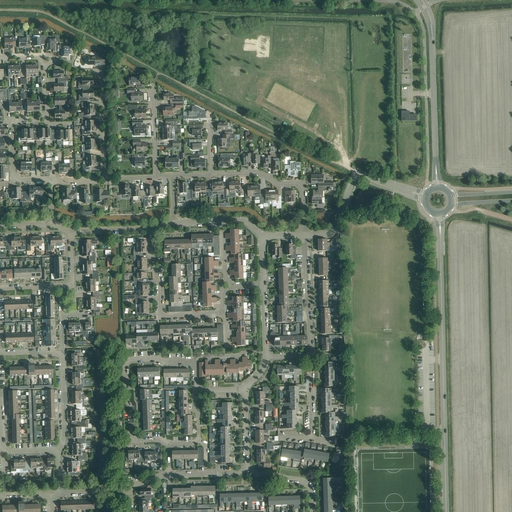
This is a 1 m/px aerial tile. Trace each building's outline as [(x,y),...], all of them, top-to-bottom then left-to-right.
[(47,47),(48,48),(48,51),(53,51),(53,52),(56,52),(56,43),(59,43),(59,35),(55,35),(55,40),(48,40),(48,42),(47,44),(47,47)] [(33,39),(33,41),(33,46),(39,46),(39,45),(44,45),(44,36),(40,36),(40,38),(33,39)] [(4,39),(4,44),(4,49),(12,49),(12,48),(16,47),(15,37),(8,38),(8,39),(4,39)] [(18,39),(19,43),(19,48),(26,47),(26,48),(30,48),(30,41),(26,41),(26,39),(18,39)] [(62,49),(62,52),(62,57),(67,57),(67,55),(72,55),(72,46),(69,46),(69,45),(62,45),(63,49),(62,49)] [(88,57),(88,60),(88,65),(104,65),(104,57),(88,57)] [(59,81),(66,81),(68,81),(68,77),(63,77),(63,71),(53,71),(53,78),(59,78),(59,81)] [(136,88),(140,87),(145,87),(144,83),(140,83),(140,78),(138,78),(138,77),(135,77),(129,77),(130,86),(136,86),(136,88)] [(79,89),(82,89),(83,89),(87,89),(87,86),(93,85),(92,79),(82,79),(82,82),(78,82),(79,89)] [(66,81),(59,81),(59,84),(53,84),(54,91),(64,91),(63,88),(66,88),(66,81)] [(132,94),(132,102),(137,102),(137,101),(143,101),(143,93),(135,93),(135,89),(128,89),(128,94),(132,94)] [(80,101),(82,101),(87,101),(87,98),(93,98),(93,91),(87,91),(83,91),(82,91),(82,95),(79,96),(79,101),(80,101)] [(176,104),(183,104),(183,99),(179,99),(179,98),(174,98),(174,95),(171,95),(171,93),(164,94),(164,101),(171,100),(171,104),(176,104)] [(33,102),(33,112),(40,111),(39,103),(42,103),(42,96),(38,96),(38,100),(36,100),(36,102),(33,102)] [(60,108),(67,108),(67,105),(64,105),(64,98),(54,98),(54,105),(60,105),(60,108)] [(84,110),(95,110),(96,109),(96,106),(95,105),(88,105),(88,102),(81,102),(81,107),(84,107),(84,110)] [(138,108),(138,105),(130,106),(130,111),(136,111),(136,118),(141,118),(146,118),(146,110),(138,110),(138,108)] [(193,112),(189,112),(183,112),(184,120),(199,119),(200,118),(201,118),(201,119),(205,119),(207,118),(207,116),(206,116),(206,114),(207,114),(207,112),(202,110),(196,106),(193,107),(193,112)] [(175,107),(171,107),(166,107),(166,108),(163,108),(164,116),(169,115),(173,115),(173,111),(175,111),(175,107)] [(69,108),(67,108),(60,108),(60,111),(55,111),(55,118),(65,118),(65,113),(69,113),(69,108)] [(95,110),(84,110),(84,113),(81,113),(81,118),(88,118),(88,115),(95,115),(95,110)] [(402,121),(417,121),(417,115),(409,115),(409,112),(401,112),(402,121)] [(88,121),(88,118),(81,118),(82,124),(84,124),(84,126),(97,126),(97,122),(95,121),(88,121)] [(142,121),(137,121),(133,121),(133,126),(135,126),(135,136),(141,136),(141,133),(147,133),(147,132),(148,132),(148,129),(147,129),(147,126),(142,126),(142,121)] [(193,136),(196,135),(201,135),(201,131),(202,131),(202,128),(198,129),(198,125),(189,125),(189,131),(193,131),(193,136)] [(97,126),(84,126),(84,129),(82,129),(82,135),(89,135),(88,132),(95,132),(95,131),(97,130),(97,126)] [(36,140),(35,128),(31,129),(31,130),(26,130),(27,141),(36,140)] [(40,128),(35,128),(36,140),(45,140),(44,129),(40,129),(40,128)] [(54,141),(53,130),(51,130),(51,129),(44,129),(45,140),(51,140),(51,141),(54,141)] [(27,141),(26,130),(21,130),(21,131),(18,131),(18,142),(21,142),(21,141),(27,141)] [(58,130),(53,130),(54,141),(57,141),(57,142),(63,142),(62,131),(58,131),(58,130)] [(62,131),(63,142),(72,142),(72,130),(67,130),(67,131),(62,131)] [(222,150),(226,150),(226,147),(227,147),(226,143),(228,143),(228,139),(230,139),(230,135),(223,135),(223,139),(218,139),(218,148),(222,148),(222,150)] [(85,145),(96,145),(95,140),(89,140),(89,137),(82,137),(82,142),(85,142),(85,145)] [(137,151),(142,151),(147,151),(147,144),(141,144),(140,140),(133,141),(134,147),(137,147),(137,151)] [(193,150),(197,150),(202,150),(202,146),(202,143),(199,143),(199,140),(189,140),(190,146),(193,146),(193,150)] [(96,145),(85,145),(85,148),(82,148),(82,153),(89,153),(89,150),(96,150),(97,149),(97,146),(96,145)] [(89,153),(82,153),(82,158),(85,158),(85,161),(96,161),(96,156),(89,156),(89,153)] [(251,161),(254,160),(254,164),(260,164),(260,156),(257,156),(257,153),(251,153),(251,154),(251,161)] [(135,159),(136,162),(136,167),(145,167),(145,158),(144,158),(144,154),(134,154),(134,158),(134,159),(135,159)] [(233,158),(233,154),(221,154),(221,158),(219,158),(219,167),(230,167),(230,158),(233,158)] [(251,154),(245,155),(245,158),(242,158),(242,166),(248,166),(248,162),(251,162),(251,161),(251,154)] [(205,159),(200,160),(200,156),(191,156),(191,161),(195,161),(195,168),(205,167),(205,159)] [(271,164),(271,159),(271,156),(265,157),(265,160),(262,160),(262,168),(268,168),(268,164),(271,164)] [(55,166),(55,161),(55,158),(51,158),(51,162),(46,162),(46,172),(50,172),(50,171),(52,171),(52,166),(55,166)] [(46,172),(46,162),(40,162),(40,161),(40,159),(37,159),(37,166),(40,166),(40,171),(43,171),(43,172),(46,172)] [(69,164),(64,164),(64,174),(68,174),(68,173),(70,173),(70,167),(73,167),(72,159),(69,160),(69,164)] [(271,164),(271,167),(274,167),(274,171),(280,170),(280,162),(276,162),(276,159),(271,159),(271,164)] [(58,161),(55,161),(55,166),(55,168),(58,168),(59,173),(61,173),(61,174),(64,174),(64,164),(58,164),(58,161)] [(96,162),(96,161),(85,161),(85,164),(83,164),(83,170),(89,170),(89,167),(96,167),(96,166),(98,166),(98,163),(96,162)] [(26,173),(26,162),(17,163),(17,166),(20,166),(20,172),(23,172),(23,173),(26,173)] [(287,169),(287,171),(287,176),(291,176),(291,177),(298,177),(298,172),(297,172),(297,171),(301,171),(301,163),(297,163),(297,162),(291,162),(291,169),(287,169)] [(318,187),(333,187),(333,182),(323,183),(323,175),(311,175),(312,184),(318,184),(318,187)] [(229,189),(226,189),(227,196),(230,196),(230,192),(235,191),(235,181),(229,182),(229,189)] [(238,194),(240,194),(241,196),(244,196),(244,189),(241,189),(240,181),(235,181),(235,191),(238,191),(238,194)] [(201,192),(201,182),(195,183),(195,190),(192,190),(192,197),(196,197),(195,193),(201,192)] [(210,197),(209,190),(206,190),(206,182),(201,182),(201,192),(204,192),(204,195),(206,195),(206,197),(210,197)] [(218,192),(218,182),(212,182),(212,190),(209,190),(210,197),(213,197),(213,195),(215,195),(215,192),(218,192)] [(227,196),(226,189),(223,189),(223,182),(218,182),(218,192),(223,192),(223,196),(227,196)] [(191,201),(191,199),(191,190),(187,190),(187,183),(179,183),(179,186),(178,188),(179,189),(180,197),(185,196),(185,201),(191,201)] [(157,188),(153,188),(154,197),(159,196),(159,194),(164,194),(163,184),(157,185),(157,188)] [(133,197),(133,189),(129,189),(129,185),(123,185),(123,196),(128,195),(128,198),(133,197)] [(254,197),(254,186),(248,186),(248,193),(245,193),(245,200),(250,200),(250,197),(254,197)] [(260,186),(254,186),(254,197),(258,197),(258,200),(260,200),(260,204),(263,204),(263,198),(260,198),(260,186)] [(133,187),(133,189),(133,197),(133,200),(138,199),(144,199),(144,191),(140,191),(140,187),(133,187)] [(154,197),(153,188),(153,187),(147,187),(147,191),(144,191),(144,199),(149,199),(149,197),(154,197)] [(26,201),(26,192),(20,192),(20,188),(12,188),(12,199),(20,199),(20,202),(22,202),(22,207),(26,207),(26,201)] [(36,198),(36,188),(29,188),(29,191),(26,191),(26,192),(26,201),(31,201),(31,198),(36,198)] [(43,188),(36,188),(36,198),(42,197),(42,201),(46,200),(46,191),(43,191),(43,188)] [(314,198),(322,197),(323,197),(323,192),(325,191),(325,188),(318,188),(318,191),(313,191),(314,198)] [(76,199),(76,197),(76,192),(70,192),(70,189),(62,189),(62,200),(70,200),(70,199),(76,199)] [(92,203),(92,200),(92,195),(88,195),(87,190),(80,190),(80,200),(84,200),(84,204),(92,203)] [(109,200),(109,197),(109,192),(102,193),(102,190),(98,190),(98,193),(95,193),(95,202),(102,202),(102,200),(109,200)] [(272,205),(272,190),(266,191),(266,198),(263,198),(263,204),(268,204),(268,205),(272,205)] [(272,190),(272,205),(276,205),(276,209),(282,209),(281,197),(278,197),(278,190),(272,190)] [(286,202),(290,202),(295,202),(295,191),(285,192),(286,202)] [(322,197),(314,198),(312,198),(312,204),(317,204),(318,207),(324,207),(324,204),(322,204),(322,197)] [(36,247),(36,236),(30,237),(30,244),(27,244),(28,251),(31,251),(31,247),(36,247)] [(41,236),(36,236),(36,247),(39,246),(39,249),(41,249),(41,251),(44,251),(44,244),(41,244),(41,236)] [(56,246),(56,236),(50,236),(50,244),(47,244),(48,249),(48,251),(51,251),(51,249),(53,249),(53,246),(56,246)] [(56,236),(56,246),(59,246),(59,251),(65,250),(64,243),(61,243),(61,236),(56,236)] [(5,238),(0,237),(0,247),(3,247),(3,251),(8,251),(8,243),(5,244),(5,238)] [(17,247),(17,237),(11,237),(11,243),(8,243),(8,251),(14,250),(14,247),(17,247)] [(17,237),(17,247),(20,247),(20,250),(26,250),(26,243),(23,243),(22,237),(17,237)] [(137,247),(146,247),(146,241),(140,241),(140,238),(133,238),(133,244),(137,244),(137,247)] [(82,251),(92,250),(92,246),(95,246),(95,244),(97,244),(97,241),(89,241),(89,244),(82,244),(82,251)] [(291,259),(296,259),(296,250),(293,250),(293,244),(286,245),(286,255),(291,255),(291,259)] [(276,256),(276,258),(282,258),(282,249),(279,249),(279,245),(272,245),(272,256),(276,256)] [(146,247),(137,247),(137,251),(134,251),(134,256),(141,256),(141,253),(147,252),(146,247)] [(92,250),(82,251),(83,256),(89,256),(89,259),(96,259),(96,254),(92,254),(92,250)] [(141,259),(141,256),(134,256),(134,262),(137,261),(138,265),(147,264),(147,258),(141,259)] [(96,259),(89,259),(89,262),(83,262),(83,269),(93,268),(93,264),(96,264),(96,259)] [(147,264),(138,265),(138,268),(134,268),(134,274),(137,274),(141,273),(141,270),(147,270),(147,264)] [(93,268),(83,269),(83,274),(92,274),(92,277),(99,277),(99,274),(96,274),(96,272),(93,272),(93,268)] [(137,274),(137,277),(134,277),(134,280),(134,282),(134,283),(135,283),(135,282),(141,282),(141,279),(147,279),(146,273),(141,273),(137,274)] [(99,277),(92,277),(93,280),(86,280),(86,286),(96,286),(96,282),(99,282),(99,277)] [(142,282),(141,282),(135,282),(135,283),(135,288),(137,288),(137,291),(138,291),(148,290),(148,289),(149,289),(149,286),(148,286),(148,284),(142,285),(142,282)] [(96,286),(86,286),(86,292),(93,292),(93,295),(100,295),(100,294),(102,294),(102,292),(96,292),(96,286)] [(148,290),(138,291),(139,294),(135,295),(135,300),(142,300),(142,296),(148,296),(148,290)] [(100,295),(93,295),(93,298),(87,298),(87,304),(97,304),(96,300),(100,300),(100,295)] [(142,302),(142,300),(135,300),(136,305),(139,305),(139,308),(149,308),(148,302),(142,302)] [(97,304),(87,304),(87,310),(94,310),(94,313),(100,313),(100,308),(97,308),(97,304)] [(149,308),(139,308),(139,312),(136,312),(136,317),(143,316),(143,313),(149,313),(149,308)] [(75,334),(75,323),(72,323),(71,322),(69,322),(69,326),(66,326),(66,324),(67,337),(72,337),(72,334),(75,334)] [(78,323),(75,323),(75,334),(78,334),(78,337),(83,336),(83,325),(80,326),(80,322),(78,322),(78,323)] [(83,325),(83,336),(89,336),(88,332),(92,332),(92,323),(88,323),(88,322),(86,322),(86,325),(83,325)] [(280,346),(280,337),(280,335),(276,335),(276,333),(273,331),(270,333),(271,342),(274,345),(275,345),(275,346),(280,346)] [(322,345),(330,345),(330,342),(335,342),(335,339),(339,339),(338,335),(330,336),(330,338),(322,339),(322,345)] [(72,360),(83,360),(83,357),(80,357),(80,354),(81,354),(81,350),(75,350),(75,354),(71,354),(72,360)] [(83,362),(83,360),(72,360),(72,366),(75,366),(75,369),(82,369),(82,365),(81,365),(81,362),(83,362)] [(83,369),(82,369),(75,369),(75,373),(72,373),(72,379),(84,379),(83,376),(85,376),(84,372),(83,369)] [(84,381),(84,379),(72,379),(72,385),(76,385),(76,388),(82,388),(82,384),(81,384),(81,381),(84,381)] [(256,398),(264,398),(264,394),(266,394),(266,391),(268,391),(268,387),(263,387),(263,392),(256,392),(256,398)] [(82,388),(76,388),(76,392),(73,392),(73,398),(87,398),(87,396),(84,396),(84,395),(81,395),(81,392),(82,392),(82,388)] [(87,399),(87,398),(73,398),(73,404),(76,404),(76,407),(78,407),(83,407),(82,403),(81,403),(81,400),(84,400),(84,399),(87,399)] [(83,407),(78,407),(78,410),(71,410),(71,411),(70,412),(70,415),(71,415),(71,416),(81,416),(81,411),(85,411),(85,407),(83,407)] [(81,416),(71,416),(71,417),(70,418),(70,420),(72,421),(72,422),(78,421),(78,424),(88,424),(88,421),(81,421),(81,416)] [(88,424),(78,424),(79,427),(72,427),(72,433),(82,433),(82,428),(88,427),(88,424)] [(82,433),(72,433),(72,439),(79,438),(79,441),(86,441),(86,438),(82,438),(82,433)] [(268,437),(264,437),(256,437),(256,443),(264,443),(267,443),(267,446),(273,446),(273,443),(268,443),(268,437)] [(86,441),(79,441),(79,444),(72,444),(73,450),(82,450),(85,450),(85,447),(86,447),(86,441)] [(273,446),(267,446),(267,450),(257,450),(257,456),(265,456),(265,452),(270,452),(269,450),(274,449),(273,446)] [(82,450),(73,450),(73,456),(80,455),(80,458),(87,458),(86,453),(82,453),(82,450)] [(134,460),(134,451),(131,451),(131,450),(128,450),(129,453),(126,454),(126,462),(128,462),(128,463),(131,463),(131,460),(134,460)] [(143,463),(142,455),(142,453),(139,453),(139,450),(137,450),(137,451),(134,451),(134,460),(137,460),(138,462),(141,462),(141,461),(143,461),(143,463)] [(145,455),(142,455),(143,463),(144,463),(144,464),(148,464),(148,461),(151,461),(150,452),(148,452),(147,451),(145,451),(145,455)] [(150,452),(151,461),(154,461),(154,464),(158,464),(158,463),(159,463),(159,454),(156,454),(156,451),(153,451),(153,452),(150,452)] [(265,461),(265,456),(257,456),(257,462),(264,462),(264,467),(271,467),(271,460),(265,461)] [(36,468),(36,459),(33,459),(33,458),(30,458),(30,462),(28,462),(28,470),(30,470),(30,471),(33,471),(33,468),(36,468)] [(39,459),(36,459),(36,468),(40,468),(40,471),(43,471),(43,470),(45,470),(44,461),(42,461),(41,458),(39,458),(39,459)] [(47,461),(44,461),(45,470),(46,470),(50,470),(50,468),(53,468),(53,459),(50,459),(49,458),(47,458),(47,461)] [(19,469),(19,460),(16,460),(16,459),(13,459),(14,462),(11,463),(11,461),(10,461),(11,471),(13,471),(13,472),(16,472),(16,469),(19,469)] [(22,460),(19,460),(19,469),(23,469),(23,471),(27,471),(28,470),(28,462),(25,462),(25,459),(22,459),(22,460)] [(77,467),(68,467),(68,473),(69,473),(69,476),(80,475),(80,472),(78,472),(77,467)] [(146,498),(151,498),(154,498),(154,495),(153,492),(151,492),(151,488),(140,489),(141,496),(146,495),(146,498)] [(264,502),(262,502),(262,493),(256,493),(256,501),(260,501),(260,511),(264,510),(264,502)] [(151,498),(146,498),(142,499),(142,501),(139,502),(139,504),(140,504),(140,507),(149,507),(149,503),(152,503),(151,500),(151,498)]
